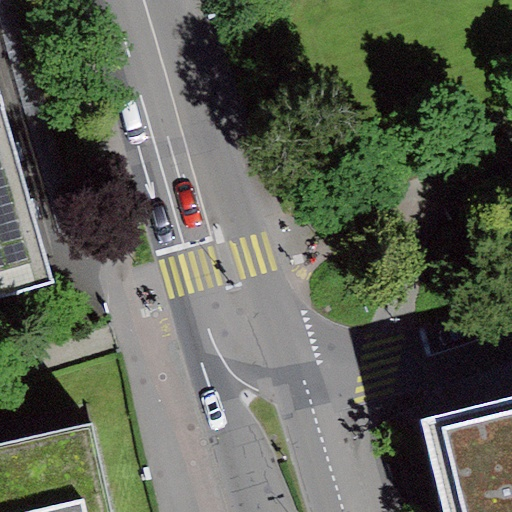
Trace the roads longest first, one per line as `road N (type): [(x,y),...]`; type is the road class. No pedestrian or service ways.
road 1 (primary): [(264,404),(143,0)]
road 2 (unclassified): [(264,404),(511,329)]
